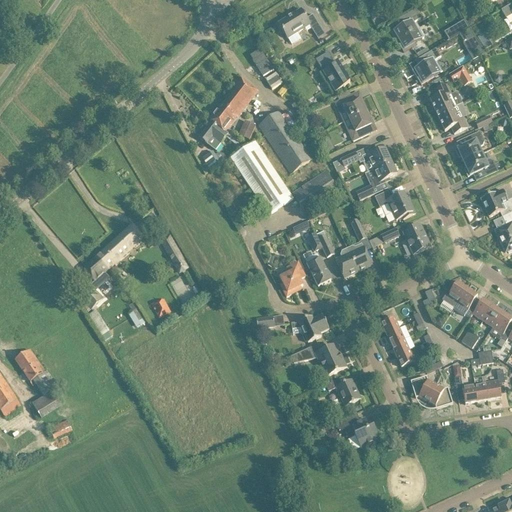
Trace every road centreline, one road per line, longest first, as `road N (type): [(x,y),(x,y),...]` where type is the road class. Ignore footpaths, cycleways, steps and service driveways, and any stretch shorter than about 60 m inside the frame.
road 1 (unclassified): [(0,215),(191,48),(212,4)]
road 2 (residential): [(511,425),(407,430),(356,311)]
road 3 (unclassified): [(441,206),(381,76),(335,0)]
road 4 (residential): [(356,311),(332,303),(282,310),(249,242),(291,216)]
road 5 (residential): [(356,311),(464,259)]
